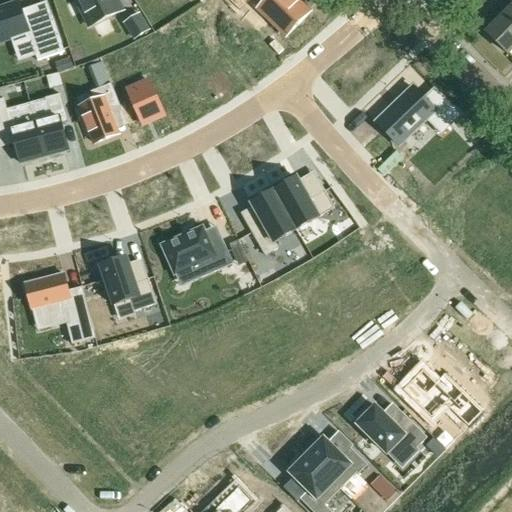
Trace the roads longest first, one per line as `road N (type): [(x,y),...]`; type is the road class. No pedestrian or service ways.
road 1 (residential): [(457,272),(375,360),(185,461),(134,511)]
road 2 (residential): [(286,91),(123,177),(0,210)]
road 3 (residential): [(286,91),(457,272)]
road 4 (residential): [(511,114),(399,0)]
road 5 (residential): [(382,0),(286,91)]
road 6 (residential): [(85,511),(0,420)]
